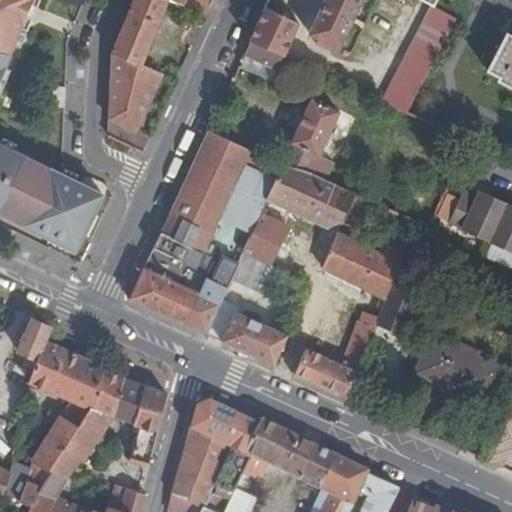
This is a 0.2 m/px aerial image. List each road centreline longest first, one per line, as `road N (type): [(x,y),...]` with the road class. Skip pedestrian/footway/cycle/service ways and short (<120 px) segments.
road 1 (secondary): [(194,361),(511,505)]
road 2 (residential): [(119,0),(101,44),(93,151),(152,187)]
road 3 (residential): [(240,0),(152,187)]
road 4 (residential): [(194,361),(153,511)]
road 5 (residential): [(152,187),(93,315)]
